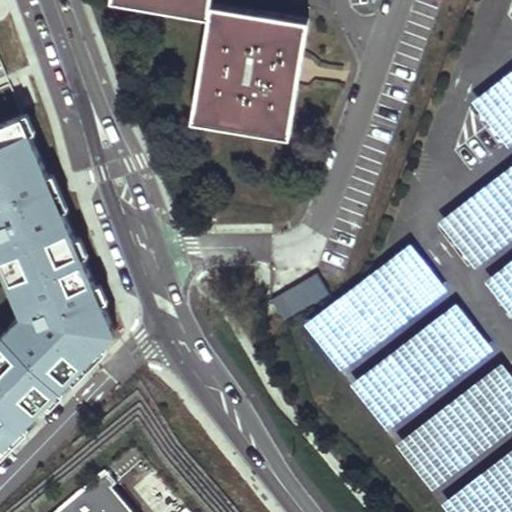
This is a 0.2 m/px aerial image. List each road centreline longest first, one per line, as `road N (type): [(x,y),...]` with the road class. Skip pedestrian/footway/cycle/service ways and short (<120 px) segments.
road 1 (residential): [(150,264),(194,251),(307,244),(380,54)]
road 2 (tertiary): [(150,264),(54,0)]
road 3 (tertiary): [(314,511),(198,366),(176,324)]
road 4 (residential): [(176,324),(93,376),(0,469)]
